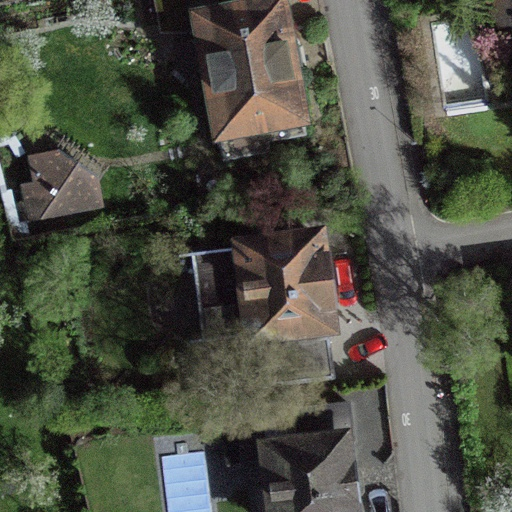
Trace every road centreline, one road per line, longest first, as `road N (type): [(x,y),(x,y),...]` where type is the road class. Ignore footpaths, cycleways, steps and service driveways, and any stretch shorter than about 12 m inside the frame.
road 1 (residential): [(398,269),(351,0)]
road 2 (residential): [(427,511),(398,269)]
